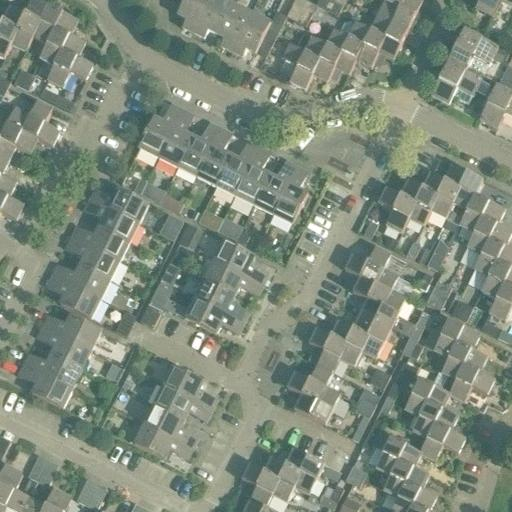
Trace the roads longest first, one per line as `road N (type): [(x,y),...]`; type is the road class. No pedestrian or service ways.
road 1 (residential): [(203,511),(253,409),(244,385),(272,324),(304,304),(400,110)]
road 2 (residential): [(0,344),(39,263),(19,254),(74,163),(98,140),(139,57)]
road 3 (residential): [(400,110),(355,102),(281,124),(139,57)]
road 4 (residential): [(187,511),(0,423)]
road 5 (residential): [(511,166),(400,110)]
